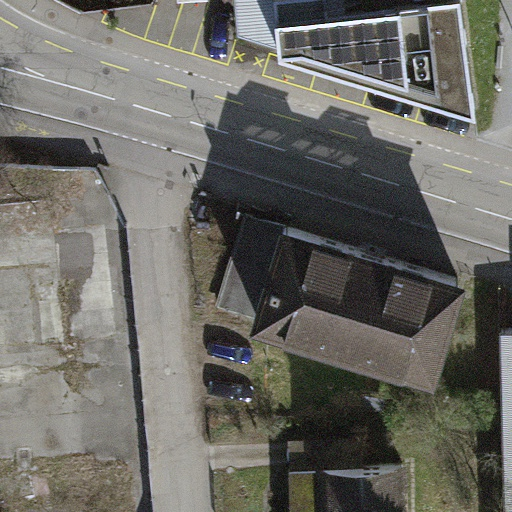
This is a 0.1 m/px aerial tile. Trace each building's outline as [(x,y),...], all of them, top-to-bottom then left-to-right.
[(458,0),(280,0),(284,41),(472,97),(458,0)] [(253,310),(431,366),(461,271),(283,215),(253,310)] [(511,511),(511,343),(503,344),(506,511),(511,511)] [(309,511),(406,511),(407,468),(311,467),(309,511)] [(20,485),(21,511),(95,511),(94,481),(20,485)]
